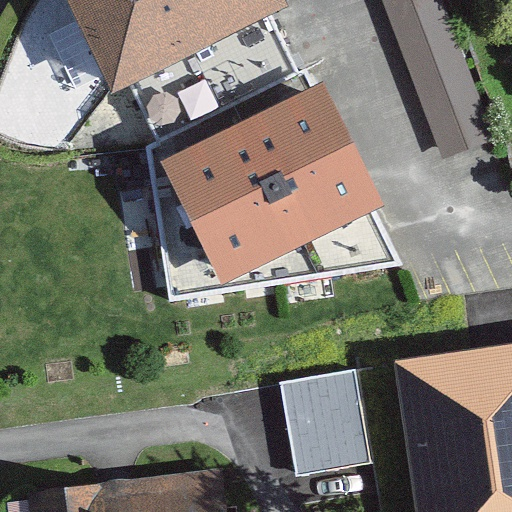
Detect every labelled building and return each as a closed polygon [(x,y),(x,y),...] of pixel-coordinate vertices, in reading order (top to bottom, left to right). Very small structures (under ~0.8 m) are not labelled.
[(58,0),(109,104),(283,20),(272,0),(58,0)] [(379,219),(319,100),(160,180),(221,299),(379,219)] [(511,511),(511,350),(400,367),(421,511),(511,511)] [(356,369),(283,382),(299,474),(373,460),(356,369)] [(220,511),(216,473),(23,496),(25,511),(220,511)]
